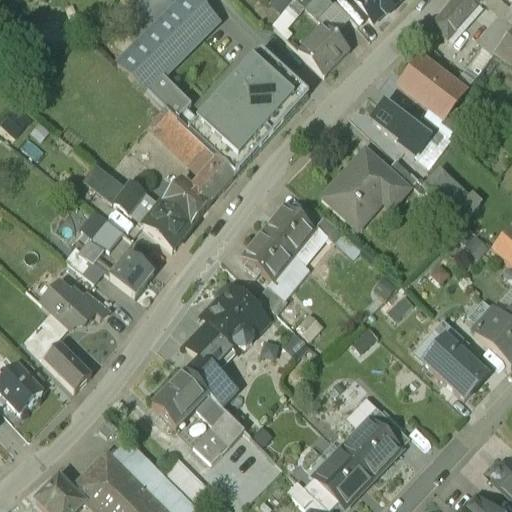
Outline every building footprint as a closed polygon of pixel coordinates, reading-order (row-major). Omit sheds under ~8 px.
[(184,0),(129,58),(116,70),(145,98),(162,82),(214,27),(187,0),(184,0)] [(333,10),(323,0),(302,0),(294,4),(303,13),(317,26),(333,10)] [(367,21),(349,2),(350,1),(349,0),(343,0),(335,8),(348,23),(355,31),(367,21)] [(351,0),(350,1),(349,2),(367,21),(372,26),(401,0),(351,0)] [(486,0),(457,0),(430,31),(446,46),(486,0)] [(294,4),(284,15),(271,30),(285,45),(291,38),(286,34),(303,13),(294,4)] [(333,10),(317,26),(322,31),(297,56),(323,81),(349,55),(332,39),(348,23),(335,8),(333,10)] [(511,18),(505,27),(498,22),(484,39),(486,40),(478,49),(482,53),(493,61),(511,37),(511,18)] [(511,37),(493,61),(511,73),(511,37)] [(119,48),(106,60),(116,70),(129,58),(119,48)] [(493,61),(482,53),(474,64),(484,72),(493,61)] [(215,164),(232,180),(307,99),(260,56),(197,125),(186,138),(215,164)] [(461,98),(419,65),(399,91),(429,114),(442,124),(443,123),(461,98)] [(175,126),(186,114),(190,110),(162,82),(145,98),(163,115),(164,115),(175,126)] [(413,165),(430,142),(382,105),(367,125),(397,148),(395,150),(413,165)] [(186,114),(175,126),(186,138),(197,125),(186,114)] [(454,131),(443,123),(442,124),(429,114),(422,123),(446,141),(454,131)] [(186,138),(175,126),(164,115),(163,115),(147,132),(204,184),(209,177),(206,174),(215,164),(186,138)] [(386,174),(367,156),(347,178),(344,176),(321,203),(356,235),(382,207),(390,214),(409,194),(408,193),(386,174)] [(478,210),(426,161),(409,178),(416,185),(462,228),(478,210)] [(232,180),(215,164),(206,174),(209,177),(204,184),(202,185),(189,192),(209,209),(232,181),(232,180)] [(409,178),(395,164),(386,174),(408,193),(416,185),(409,178)] [(124,195),(106,180),(95,194),(110,206),(114,209),(119,203),(118,202),(124,195)] [(189,192),(180,185),(161,209),(189,232),(209,209),(189,192)] [(189,232),(161,209),(159,211),(129,188),(124,195),(118,202),(119,203),(132,214),(136,209),(151,221),(148,225),(143,222),(138,228),(171,255),(189,232)] [(110,206),(95,194),(87,205),(102,217),(110,206)] [(295,212),(291,217),(284,210),(262,236),(292,261),(313,235),(301,225),(305,220),(295,212)] [(343,238),(323,221),(315,230),(333,249),(343,238)] [(122,239),(105,226),(91,243),(108,257),(122,239)] [(511,229),(490,254),(511,271),(511,229)] [(292,261),(262,236),(241,262),(249,268),(245,273),(255,281),(259,277),(270,286),(271,286),(292,261)] [(102,258),(88,247),(78,259),(92,270),(102,258)] [(152,278),(127,259),(108,282),(134,302),(152,278)] [(301,268),(292,261),(271,286),(270,286),(267,290),(284,305),(308,275),(301,268)] [(69,299),(59,290),(41,310),(51,319),(67,334),(81,333),(93,320),(95,318),(80,304),(72,297),(69,299)] [(284,305),(267,290),(258,301),(276,319),(286,307),(284,305)] [(231,292),(229,294),(224,294),(218,301),(218,306),(202,322),(207,327),(227,346),(207,367),(216,376),(236,355),(237,355),(238,353),(244,353),(251,346),(251,340),(266,325),(231,292)] [(108,316),(86,298),(80,304),(95,318),(93,320),(99,326),(108,316)] [(511,312),(502,324),(502,325),(511,333),(511,312)] [(493,317),(474,339),(510,371),(511,368),(511,333),(502,325),(502,324),(493,317)] [(67,334),(51,319),(39,332),(55,347),(67,334)] [(460,360),(468,351),(441,326),(432,335),(442,345),(460,360)] [(207,327),(185,350),(197,362),(204,369),(207,367),(227,346),(207,327)] [(55,347),(39,332),(34,338),(36,340),(26,350),(42,366),(58,349),(55,347)] [(483,382),(460,360),(442,345),(421,369),(462,405),(483,382)] [(90,381),(58,349),(42,366),(74,397),(90,381)] [(204,369),(197,362),(184,377),(208,400),(220,412),(236,396),(216,376),(207,367),(204,369)] [(41,397),(16,370),(0,385),(0,398),(19,419),(41,397)] [(184,377),(151,411),(175,434),(195,414),(208,400),(184,377)] [(208,400),(195,414),(212,430),(225,418),(220,412),(208,400)] [(399,436),(378,416),(368,426),(389,446),(399,436)] [(212,430),(211,431),(229,449),(243,435),(225,418),(212,430)] [(107,425),(98,435),(106,442),(115,432),(107,425)] [(389,446),(368,426),(340,455),(371,485),(399,456),(389,446)] [(211,431),(192,451),(210,469),(220,458),(220,459),(229,449),(211,431)] [(229,449),(220,459),(230,468),(253,445),(243,435),(229,449)] [(340,455),(312,484),(337,508),(341,511),(344,511),(371,485),(340,455)] [(159,511),(105,458),(70,494),(84,508),(83,509),(86,511),(159,511)] [(511,469),(510,468),(501,478),(498,475),(494,476),(490,480),(490,485),(492,487),(492,488),(511,506),(511,469)] [(70,494),(57,482),(34,506),(39,511),(80,511),(83,509),(84,508),(70,494)] [(333,511),(337,508),(312,484),(303,494),(314,505),(321,511),(333,511)] [(303,494),(296,487),(286,498),(300,511),(307,511),(314,505),(303,494)]
